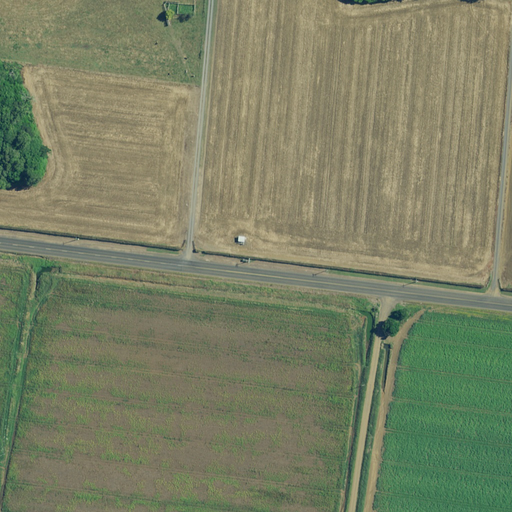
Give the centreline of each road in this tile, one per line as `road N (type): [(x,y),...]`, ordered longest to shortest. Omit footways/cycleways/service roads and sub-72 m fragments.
road 1 (tertiary): [(511,306),(0,242)]
road 2 (unknown): [(345,511),(374,289)]
